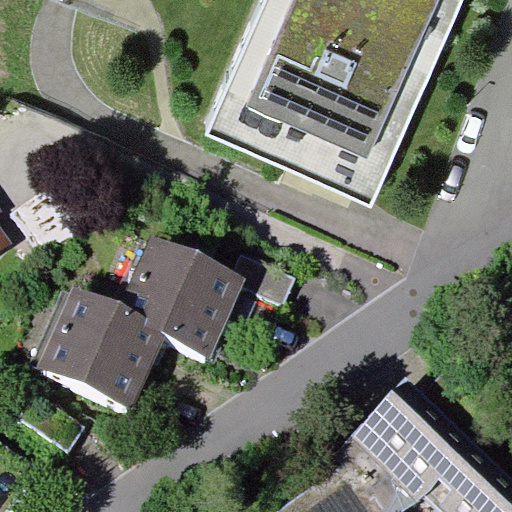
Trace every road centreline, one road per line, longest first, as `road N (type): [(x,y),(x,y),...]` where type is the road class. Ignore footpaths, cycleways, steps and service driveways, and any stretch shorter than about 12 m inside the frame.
road 1 (unknown): [(441,286),(97,75),(62,45),(45,17),(50,0)]
road 2 (residential): [(117,511),(488,254)]
road 3 (residential): [(488,254),(487,123),(511,48)]
